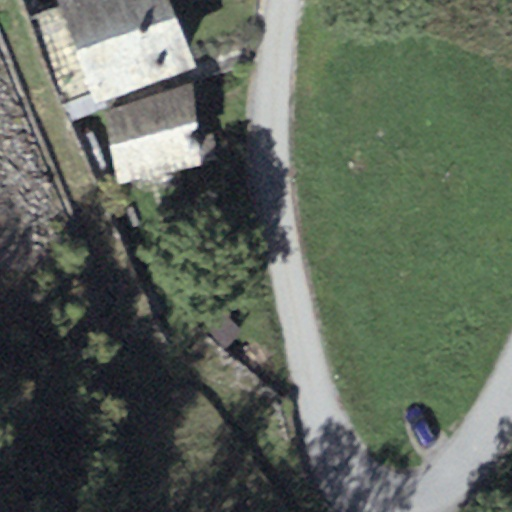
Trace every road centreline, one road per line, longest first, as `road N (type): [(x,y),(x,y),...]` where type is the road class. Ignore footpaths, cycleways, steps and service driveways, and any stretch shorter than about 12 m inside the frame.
road 1 (unclassified): [(370,511),(337,497),(295,254),(276,77),(284,0)]
road 2 (unclassified): [(511,390),(480,459),(423,511)]
